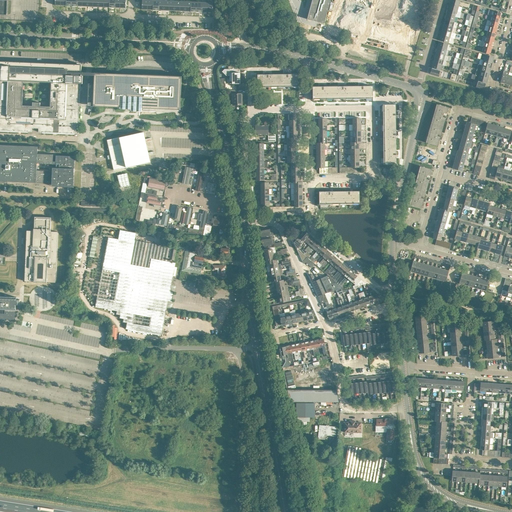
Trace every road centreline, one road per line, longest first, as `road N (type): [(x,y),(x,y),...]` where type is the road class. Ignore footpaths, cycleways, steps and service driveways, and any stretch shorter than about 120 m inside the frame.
road 1 (unclassified): [(372,177),(314,182),(313,230),(379,287),(394,286)]
road 2 (tertiary): [(284,511),(255,347)]
road 3 (unclassified): [(252,511),(237,349)]
road 4 (tertiary): [(161,41),(0,34)]
road 5 (residential): [(498,511),(447,498),(425,479),(407,409)]
road 6 (unclassified): [(404,85),(255,47)]
road 7 (unclassified): [(325,325),(279,222),(244,224)]
road 8 (residential): [(407,409),(344,407),(325,325)]
road 9 (residential): [(439,174),(459,107),(511,120)]
road 10 (tertiary): [(255,347),(244,224)]
road 11 (unclassified): [(237,349),(114,351)]
